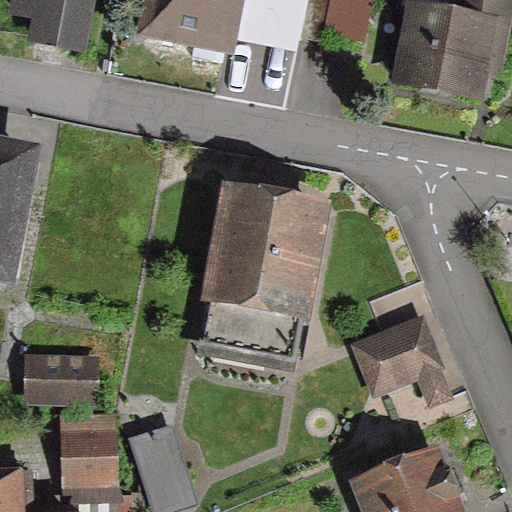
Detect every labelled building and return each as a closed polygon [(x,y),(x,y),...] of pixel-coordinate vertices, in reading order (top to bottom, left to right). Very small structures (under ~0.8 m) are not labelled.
[(87,0),(10,0),(7,17),(33,22),(27,54),(76,64),(87,0)] [(146,0),(139,41),(223,56),(228,27),(317,43),(325,0),(146,0)] [(369,34),(372,0),(335,0),(333,30),(369,34)] [(412,1),(397,90),(479,104),(493,24),(508,26),(511,0),(449,0),(448,8),(412,1)] [(45,148),(0,139),(0,273),(20,278),(45,148)] [(327,204),(219,185),(199,292),(308,312),(327,204)] [(446,400),(418,323),(347,348),(367,401),(417,383),(426,407),(446,400)] [(22,353),(23,400),(93,398),(92,351),(22,353)] [(55,486),(108,485),(108,431),(55,431),(55,486)] [(166,432),(130,442),(149,511),(174,511),(188,508),(166,432)] [(459,511),(436,448),(343,482),(354,511),(459,511)] [(0,511),(22,511),(21,472),(0,473),(0,511)]
